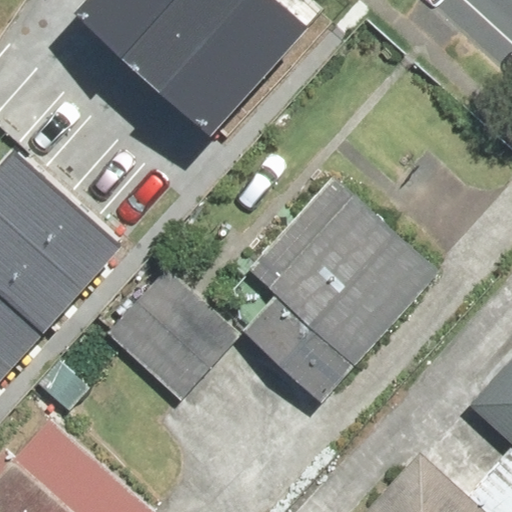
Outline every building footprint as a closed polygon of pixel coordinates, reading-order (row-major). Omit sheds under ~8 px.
[(85,0),(79,7),(127,49),(170,0),(85,0)] [(170,0),(127,49),(174,91),(255,0),(170,0)] [(279,0),(255,0),(174,91),(221,133),(313,30),(279,0)] [(38,152),(1,192),(86,268),(122,227),(38,152)] [(459,265),(347,169),(263,267),(293,293),(262,328),(345,398),(459,265)] [(1,192),(0,192),(0,264),(49,309),(86,268),(1,192)] [(0,264),(0,324),(20,342),(49,309),(0,264)] [(163,268),(112,329),(196,399),(246,338),(163,268)] [(0,363),(20,342),(0,324),(0,363)] [(511,369),(484,403),(511,426),(511,369)] [(176,511),(56,409),(0,473),(0,499),(15,511),(176,511)] [(503,511),(424,447),(370,511),(503,511)]
